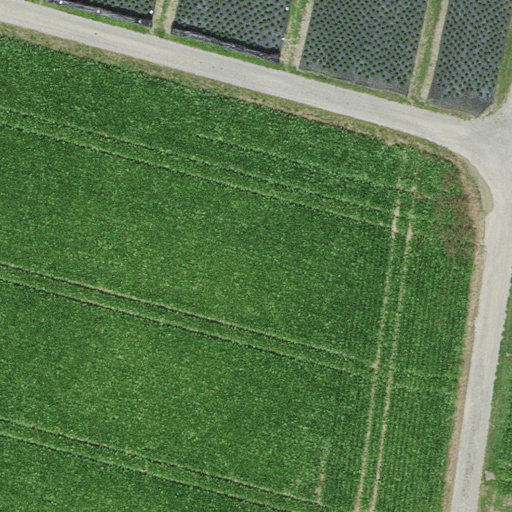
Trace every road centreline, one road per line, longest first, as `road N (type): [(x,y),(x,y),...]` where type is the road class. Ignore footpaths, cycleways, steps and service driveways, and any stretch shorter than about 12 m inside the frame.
road 1 (track): [(506,154),(0,12)]
road 2 (track): [(459,511),(506,154)]
